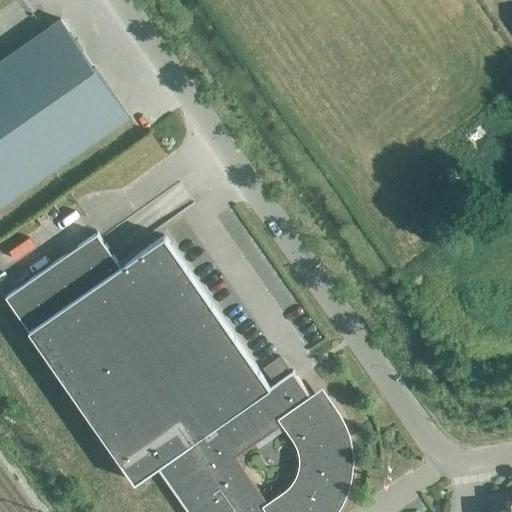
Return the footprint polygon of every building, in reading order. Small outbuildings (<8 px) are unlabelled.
[(0,203),(127,115),(59,18),(0,58),(0,203)] [(511,226),(511,197),(505,205),(508,207),(500,216),(511,226)] [(290,372),(270,386),(258,369),(164,235),(120,265),(97,232),(5,296),(135,482),(157,466),(188,511),(328,511),(332,508),(339,494),(344,479),(347,464),(346,448),(342,433),(336,419),(328,407),(317,414),(310,405),(314,401),(292,370),(290,372)] [(28,244),(11,257),(16,264),(33,252),(28,244)] [(290,372),(278,355),(258,369),(270,386),(290,372)] [(511,511),(511,499),(511,500),(511,509),(497,510),(497,511),(511,511)]
